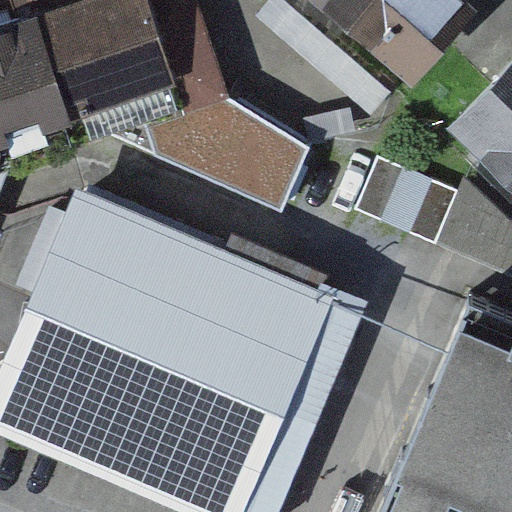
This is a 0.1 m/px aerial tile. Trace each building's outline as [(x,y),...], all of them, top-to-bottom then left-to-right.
[(5,0),(12,22),(76,1),(75,0),(5,0)] [(78,0),(76,1),(36,14),(76,134),(102,128),(282,210),(307,141),(229,94),(197,0),(78,0)] [(286,0),(276,0),(265,13),(328,66),(344,48),(286,0)] [(308,0),(411,85),(479,3),(475,0),(308,0)] [(0,26),(0,159),(76,134),(36,14),(12,22),(0,26)] [(511,49),(443,120),(511,185),(511,49)] [(383,153),(358,209),(511,276),(511,218),(494,202),(383,153)] [(0,369),(0,420),(207,511),(279,511),(363,313),(76,202),(70,212),(0,369)] [(374,511),(511,511),(511,316),(465,297),(374,511)]
